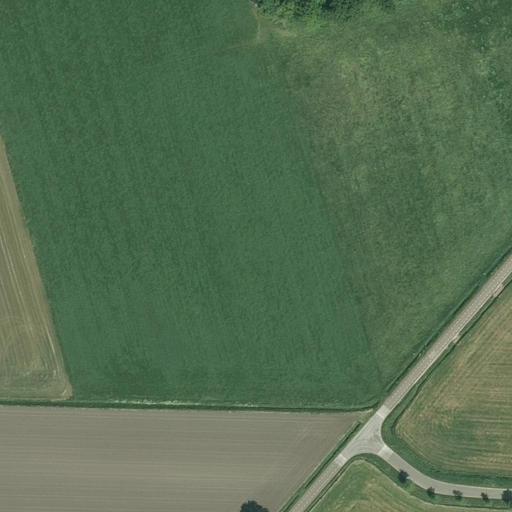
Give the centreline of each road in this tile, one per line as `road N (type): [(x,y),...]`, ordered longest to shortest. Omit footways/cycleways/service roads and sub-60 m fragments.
road 1 (tertiary): [(363,434),(511,262)]
road 2 (unclassified): [(511,493),(432,485),(363,434)]
